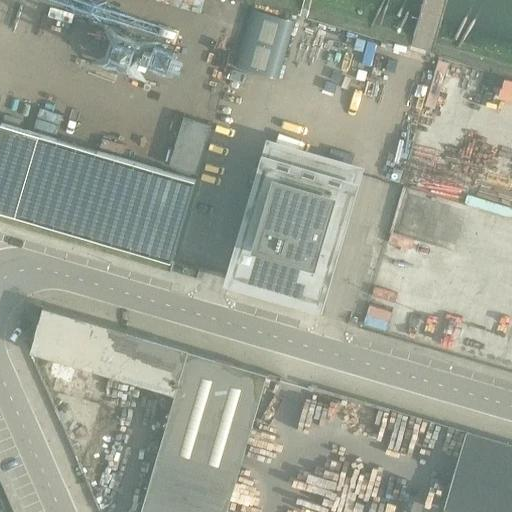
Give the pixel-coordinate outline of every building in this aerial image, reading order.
[(252,10),(235,68),(278,81),(295,23),(252,10)] [(0,211),(173,262),(173,261),(196,181),(2,124),(0,123),(0,211)] [(273,149),(235,279),(318,303),(329,265),(355,175),(356,173),(273,149)] [(413,248),(416,237),(392,232),(390,243),(413,248)] [(376,286),(366,323),(389,329),(398,291),(376,286)] [(31,352),(31,354),(53,360),(46,384),(55,380),(70,412),(90,418),(102,374),(176,396),(142,511),(228,511),(268,374),(215,359),(190,351),(190,350),(44,308),(31,352)] [(449,511),(511,511),(511,445),(468,432),(445,511),(449,511)]
